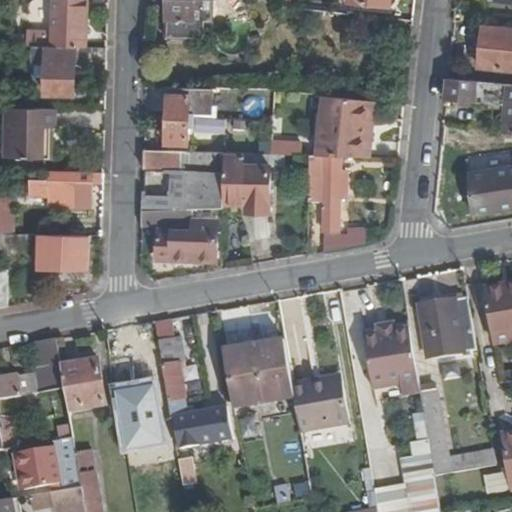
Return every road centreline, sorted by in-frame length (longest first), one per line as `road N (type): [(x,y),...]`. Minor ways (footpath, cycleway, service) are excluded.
road 1 (residential): [(130,0),(126,283),(115,303)]
road 2 (residential): [(115,303),(415,256)]
road 3 (residential): [(438,0),(415,256)]
